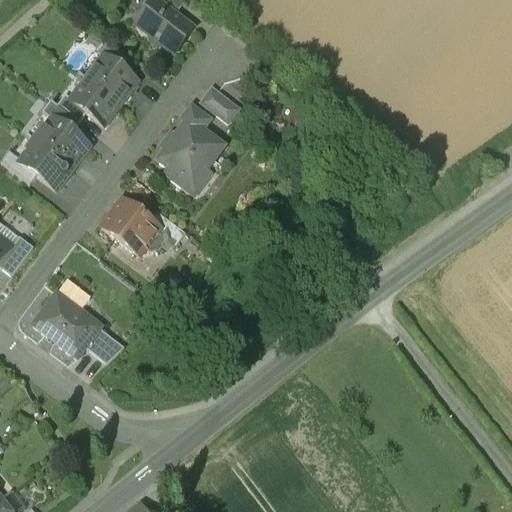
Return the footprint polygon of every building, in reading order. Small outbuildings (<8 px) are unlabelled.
[(184,5),(177,0),(158,0),(156,3),(175,18),(184,5)] [(156,3),(154,3),(135,28),(150,39),(150,44),(157,49),(161,48),(173,57),(193,31),(175,18),(156,3)] [(127,62),(101,43),(93,54),(101,60),(102,58),(119,71),(127,62)] [(119,71),(102,58),(101,60),(85,81),(121,107),(137,85),(119,71)] [(121,107),(85,81),(70,101),(69,103),(86,116),(104,130),(121,107)] [(237,112),(211,93),(201,106),(227,125),(237,112)] [(70,101),(65,98),(57,108),(56,109),(78,126),(86,116),(69,103),(70,101)] [(57,108),(50,104),(41,115),(50,122),(51,120),(71,135),(78,126),(56,109),(57,108)] [(209,123),(191,110),(183,121),(187,125),(201,135),(209,123)] [(71,135),(51,120),(50,122),(34,142),(72,171),(89,149),(71,135)] [(201,135),(187,125),(159,163),(170,171),(165,178),(180,190),(186,183),(192,188),(221,150),(201,135)] [(72,171),(34,142),(18,163),(17,165),(36,179),(56,193),(72,171)] [(18,163),(8,156),(0,166),(29,189),(36,179),(17,165),(18,163)] [(149,224),(121,203),(101,230),(139,259),(145,251),(149,254),(155,253),(160,246),(160,239),(156,236),(159,233),(160,232),(149,224)] [(185,236),(156,214),(149,224),(160,232),(159,233),(164,237),(164,244),(173,251),(185,236)] [(0,267),(13,250),(12,249),(19,240),(0,226),(0,267)] [(19,240),(12,249),(13,250),(0,267),(0,270),(11,279),(33,250),(19,240)] [(100,329),(56,296),(33,327),(77,360),(84,350),(99,331),(100,329)] [(124,350),(99,331),(84,350),(106,367),(124,350)]
